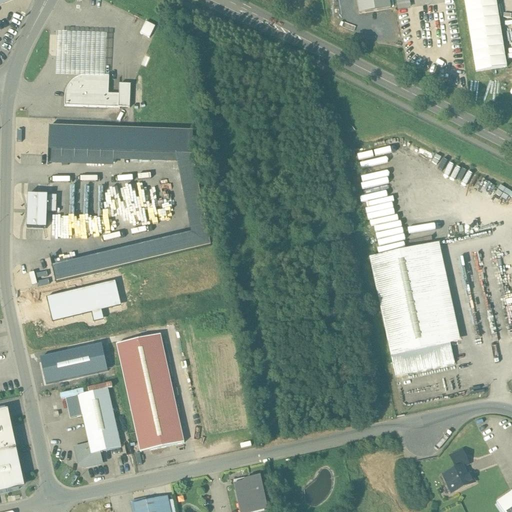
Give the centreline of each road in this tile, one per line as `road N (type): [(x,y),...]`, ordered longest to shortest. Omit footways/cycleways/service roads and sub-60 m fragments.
road 1 (unclassified): [(50,497),(511,407)]
road 2 (residential): [(9,90),(6,260),(50,497)]
road 3 (primary): [(227,0),(511,143)]
